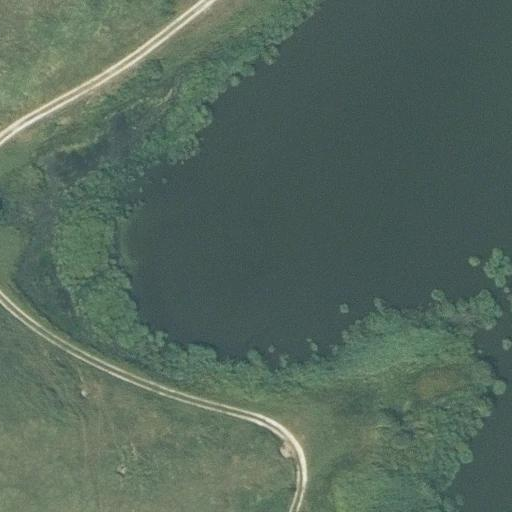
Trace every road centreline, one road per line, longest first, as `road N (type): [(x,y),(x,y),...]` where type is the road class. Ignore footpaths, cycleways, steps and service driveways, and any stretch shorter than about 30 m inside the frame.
road 1 (track): [(296,511),(302,479),(293,447),(271,425),(173,402),(69,356),(0,300)]
road 2 (track): [(0,138),(207,0)]
